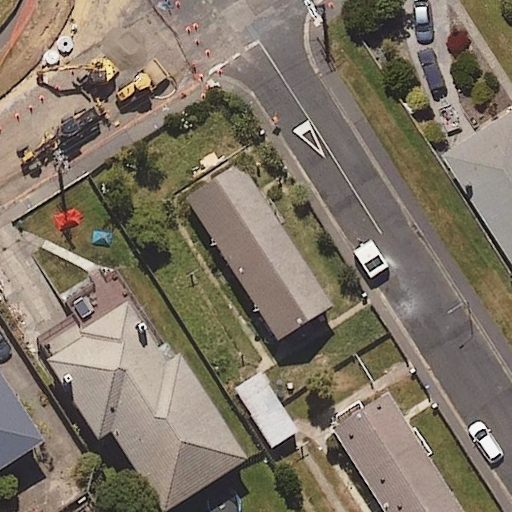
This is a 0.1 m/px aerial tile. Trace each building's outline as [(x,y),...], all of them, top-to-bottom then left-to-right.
[(511,116),(448,158),(511,256),(511,116)] [(333,315),(241,170),(186,205),(278,350),(333,315)] [(91,341),(46,372),(98,448),(110,441),(157,511),(181,511),(248,467),(177,363),(173,366),(131,303),(86,334),(91,341)] [(298,437),(259,376),(233,393),(271,453),(298,437)] [(0,477),(44,450),(0,380),(0,477)] [(458,511),(387,400),(332,434),(381,511),(458,511)]
